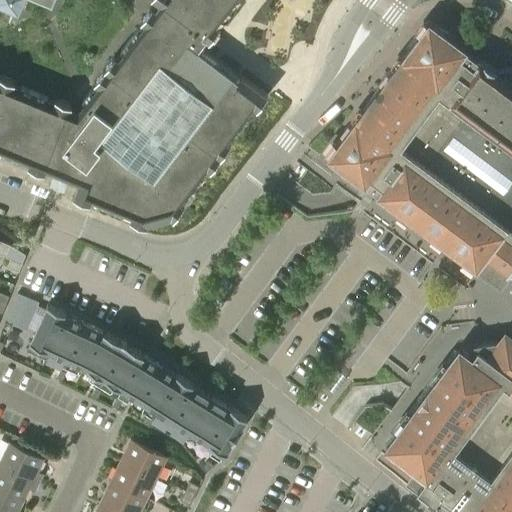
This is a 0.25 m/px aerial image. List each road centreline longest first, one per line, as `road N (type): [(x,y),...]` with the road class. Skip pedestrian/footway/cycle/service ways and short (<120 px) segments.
road 1 (unclassified): [(413,511),(192,339),(181,312),(179,254)]
road 2 (unclassified): [(179,254),(220,232),(319,98)]
road 3 (unclassified): [(0,194),(152,255),(179,254)]
road 4 (unclassified): [(58,511),(92,440),(0,393)]
road 5 (unclassified): [(319,98),(406,0)]
